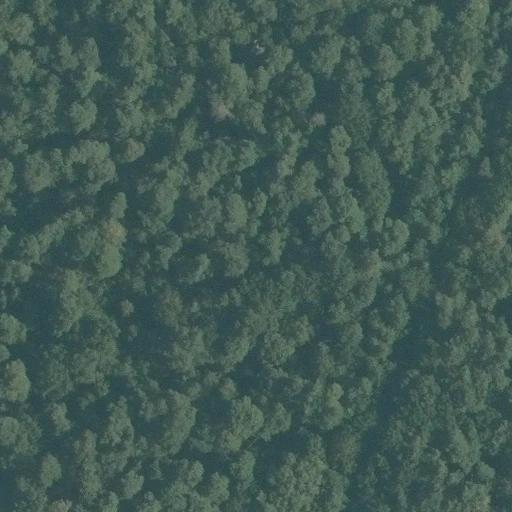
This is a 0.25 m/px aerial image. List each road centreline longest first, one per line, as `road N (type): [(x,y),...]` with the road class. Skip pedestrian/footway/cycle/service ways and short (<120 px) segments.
road 1 (track): [(511,92),(343,511)]
road 2 (track): [(511,418),(380,406)]
